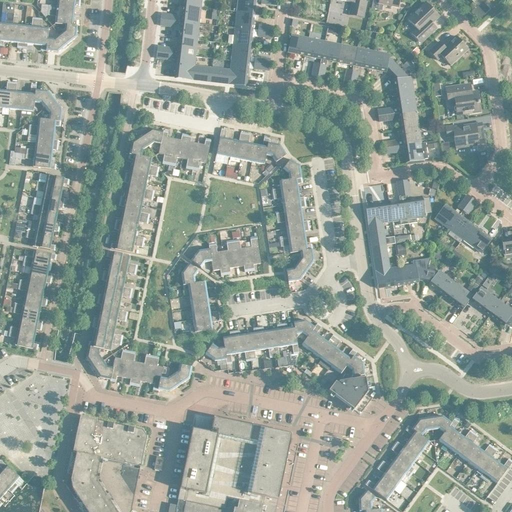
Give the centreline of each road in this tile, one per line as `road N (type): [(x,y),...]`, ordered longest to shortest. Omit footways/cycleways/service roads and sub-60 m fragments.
road 1 (residential): [(323,411),(213,387),(179,408),(145,405),(97,393),(79,369)]
road 2 (residential): [(484,190),(499,157),(492,54),(446,0)]
road 3 (residential): [(380,171),(366,89),(277,77)]
road 4 (residential): [(372,308),(412,305),(481,352),(511,352)]
road 5 (tertiary): [(273,106),(145,83)]
road 6 (residential): [(333,261),(316,150),(305,137)]
road 7 (tertiary): [(349,176),(339,121),(273,106)]
